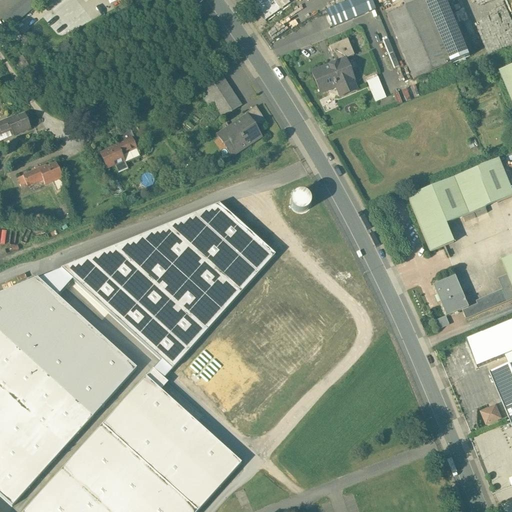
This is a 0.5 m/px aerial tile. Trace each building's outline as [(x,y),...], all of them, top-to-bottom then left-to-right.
[(43,1),(41,0),(21,0),(1,17),(11,29),(43,1)] [(268,0),(265,2),(263,0),(255,0),(252,3),(264,19),(289,2),(287,0),(268,0)] [(370,0),(349,0),(327,9),(334,26),(374,10),(370,0)] [(424,0),(423,0),(387,15),(412,79),(450,64),(424,0)] [(445,0),(424,0),(450,64),(468,57),(445,0)] [(334,63),(312,72),(319,93),(336,88),(339,97),(356,91),(345,60),(353,57),(347,40),(328,47),(334,63)] [(25,55),(20,58),(25,67),(31,64),(25,55)] [(511,66),(499,71),(511,103),(511,66)] [(376,75),(365,79),(374,101),(384,97),(376,75)] [(221,77),(202,89),(220,116),(239,104),(221,77)] [(243,113),(246,117),(253,129),(264,121),(254,106),(243,113)] [(134,138),(123,113),(111,118),(122,143),(131,139),(134,138)] [(15,119),(14,117),(0,123),(0,135),(11,130),(13,136),(30,129),(24,115),(15,119)] [(253,129),(246,117),(218,137),(230,154),(258,135),(253,129)] [(122,143),(109,149),(109,151),(100,155),(106,169),(114,165),(123,161),(123,160),(121,156),(136,149),(131,139),(122,143)] [(136,149),(121,156),(123,160),(124,160),(125,164),(140,157),(139,154),(138,154),(139,153),(138,152),(136,149)] [(511,192),(500,159),(406,197),(428,252),(453,243),(445,223),(511,196),(511,192)] [(123,161),(114,165),(118,173),(127,169),(125,164),(124,160),(123,160),(123,161)] [(46,166),(23,176),(27,186),(42,180),(45,185),(61,178),(56,164),(46,168),(46,166)] [(27,186),(23,176),(18,178),(22,188),(27,186)] [(220,202),(62,268),(172,368),(274,255),(220,202)] [(511,255),(502,260),(507,273),(511,284),(511,255)] [(467,307),(461,310),(465,319),(511,298),(511,284),(507,273),(497,278),(502,289),(475,300),(477,303),(467,307)] [(454,276),(432,285),(445,317),(461,310),(467,307),(454,276)] [(36,281),(0,295),(0,496),(12,507),(135,370),(36,281)] [(441,328),(451,324),(448,316),(438,320),(441,328)] [(511,322),(479,335),(488,358),(511,348),(511,322)] [(511,363),(489,373),(511,426),(511,363)] [(170,385),(153,370),(25,511),(196,511),(241,462),(163,392),(170,385)] [(499,404),(482,411),(488,426),(505,418),(499,404)]
